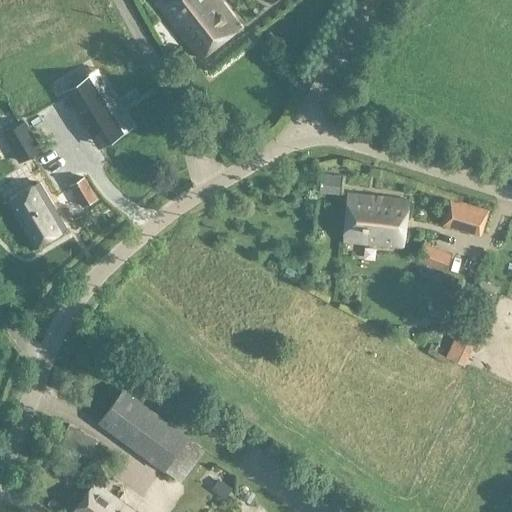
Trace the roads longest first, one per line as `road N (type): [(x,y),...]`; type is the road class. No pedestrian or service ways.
road 1 (unclassified): [(0,475),(70,305),(132,241),(296,125)]
road 2 (unclassified): [(511,192),(296,125)]
road 3 (unclassified): [(296,125),(375,0)]
